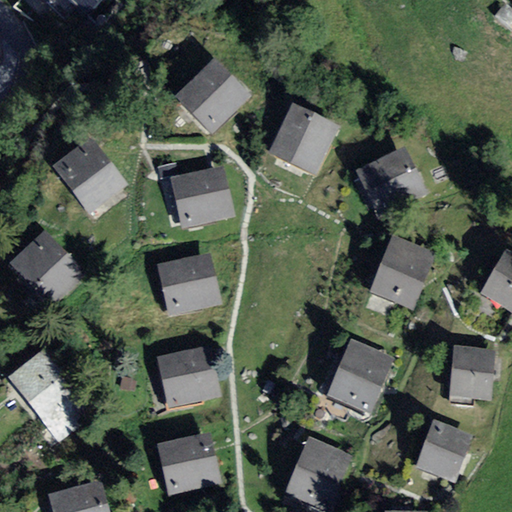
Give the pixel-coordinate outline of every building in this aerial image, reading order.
[(101,0),(71,0),(87,15),(101,0)] [(511,5),(503,13),(511,22),(511,5)] [(238,99),(204,64),(168,99),(202,134),(238,99)] [(329,133),(281,114),(261,164),(309,183),(329,133)] [(118,196),(82,139),(42,165),(77,221),(118,196)] [(402,151),(350,166),(365,216),(417,200),(402,151)] [(215,169),(163,184),(178,234),(230,219),(215,169)] [(80,278),(34,240),(4,277),(49,315),(80,278)] [(511,310),(511,248),(494,242),(472,298),(511,313),(511,310)] [(424,261),(385,246),(364,302),(403,317),(424,261)] [(194,254),(142,269),(156,319),(208,304),(194,254)] [(197,339),(145,355),(160,404),(212,389),(197,339)] [(382,357),(343,342),(322,398),(361,413),(382,357)] [(496,357),(457,342),(436,398),(474,413),(496,357)] [(80,403),(43,357),(0,391),(0,392),(37,438),(80,403)] [(468,431),(429,416),(407,472),(446,487),(468,431)] [(198,428),(146,443),(161,493),(213,478),(198,428)] [(339,454),(300,439),(279,496),(317,511),(339,454)] [(104,511),(95,481),(43,496),(47,511),(104,511)]
